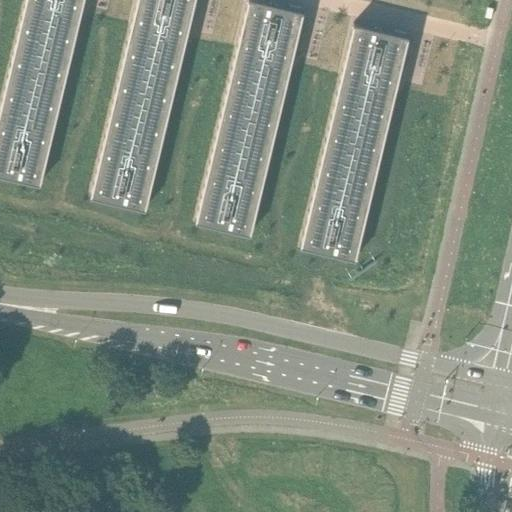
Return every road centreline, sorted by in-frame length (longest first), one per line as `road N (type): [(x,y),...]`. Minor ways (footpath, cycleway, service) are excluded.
road 1 (secondary): [(0,304),(492,421)]
road 2 (secondary): [(498,379),(216,317),(0,300)]
